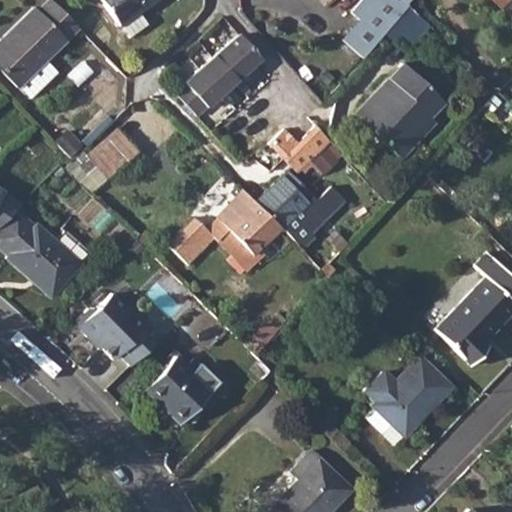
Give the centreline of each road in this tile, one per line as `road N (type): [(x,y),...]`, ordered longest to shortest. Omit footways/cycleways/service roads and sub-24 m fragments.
road 1 (residential): [(168,511),(92,418),(0,332)]
road 2 (residential): [(398,511),(511,396)]
road 3 (unknown): [(215,0),(301,102)]
